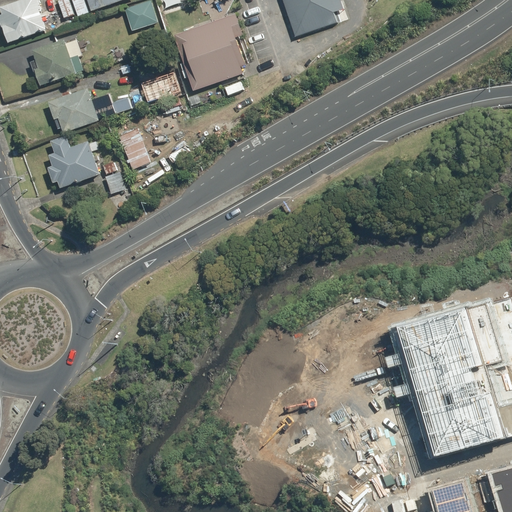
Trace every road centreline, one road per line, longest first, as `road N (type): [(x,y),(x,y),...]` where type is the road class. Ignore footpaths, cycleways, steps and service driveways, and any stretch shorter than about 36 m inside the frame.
road 1 (motorway): [(50,270),(244,171),(511,14)]
road 2 (motorway): [(511,95),(428,113),(375,136),(127,278),(87,330)]
road 3 (secondary): [(64,370),(0,477)]
